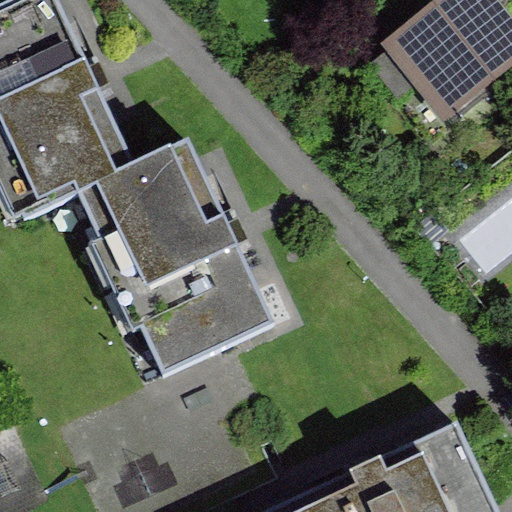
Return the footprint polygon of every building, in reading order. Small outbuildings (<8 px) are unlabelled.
[(0,201),(12,226),(76,197),(130,175),(48,0),(37,0),(0,17),(0,201)] [(309,0),(319,12),(334,0),(309,0)] [(511,28),(488,0),(442,0),(377,55),(446,136),(511,80),(511,28)] [(183,151),(130,175),(76,197),(163,384),(268,336),(183,151)] [(492,511),(457,434),(287,511),(492,511)]
